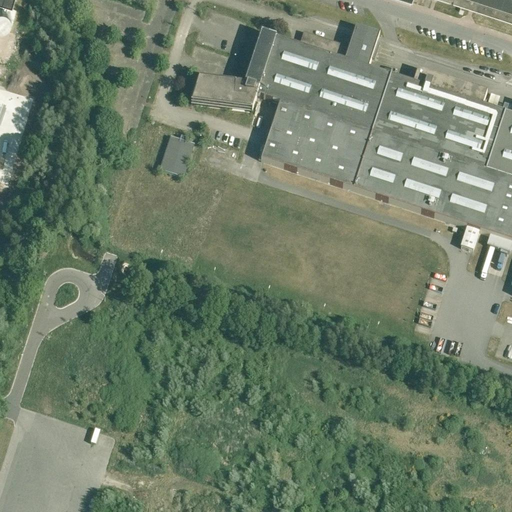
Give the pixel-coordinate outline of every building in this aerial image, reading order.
[(511,8),(487,0),(445,0),(511,21),(511,8)] [(511,0),(487,0),(511,8),(511,0)] [(511,117),(483,108),(488,94),(418,72),(414,85),(369,70),(380,36),(357,28),(350,49),(332,43),(328,57),(300,48),(276,40),(257,99),(280,106),(262,163),(467,231),(461,250),(473,254),(479,234),(490,238),(487,247),(510,255),(511,249),(511,117)] [(332,43),(304,34),(300,48),(328,57),(332,43)] [(245,88),(200,82),(199,81),(192,106),(252,114),(257,99),(276,40),(269,38),(262,36),(245,88)] [(182,139),(180,143),(171,140),(161,172),(184,180),(194,147),(186,144),(187,141),(182,139)]
